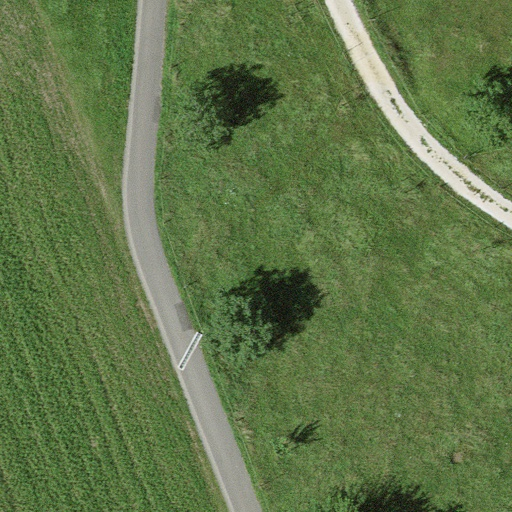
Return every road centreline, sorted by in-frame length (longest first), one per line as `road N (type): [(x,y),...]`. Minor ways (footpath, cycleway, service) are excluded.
road 1 (track): [(247,511),(145,235),(140,199),(155,0)]
road 2 (track): [(339,0),(432,156),(511,208)]
